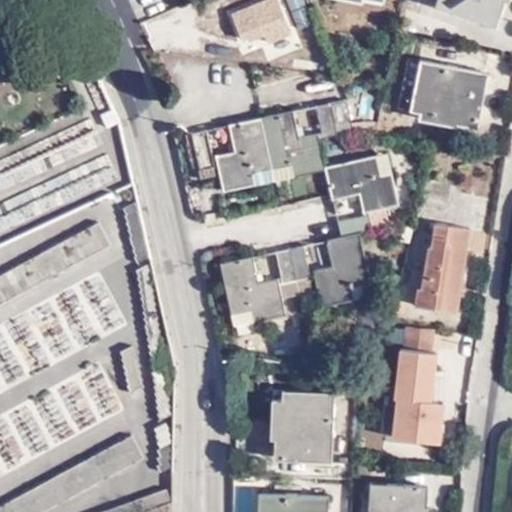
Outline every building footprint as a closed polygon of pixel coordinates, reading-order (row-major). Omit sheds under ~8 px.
[(243,0),(227,6),(238,38),(265,29),(268,38),(294,29),(283,0),(243,0)] [(511,0),(449,0),(448,6),(498,19),(502,0),(505,0),(511,1),(511,0)] [(426,104),(432,71),(420,68),(414,101),(426,104)] [(487,82),(432,71),(426,104),(456,109),(458,100),(482,105),(487,82)] [(456,109),(426,104),(424,114),(486,126),(495,83),(487,82),(482,105),(458,100),(456,109)] [(355,132),(348,100),(318,106),(325,133),(304,138),(297,110),(231,125),(236,142),(218,146),(226,186),(328,164),(322,139),(355,132)] [(0,238),(121,193),(95,123),(0,158),(0,238)] [(215,166),(206,130),(191,133),(200,170),(215,166)] [(366,209),(388,204),(400,201),(392,171),(383,174),(378,153),(328,165),(335,196),(356,191),(361,210),(366,209)] [(392,223),(388,204),(366,209),(368,216),(372,215),(375,227),(392,223)] [(362,230),(375,227),(372,215),(368,216),(342,222),(344,232),(328,237),(333,263),(312,268),(321,304),(355,296),(353,286),(374,282),(362,230)] [(53,264),(111,244),(103,220),(44,240),(53,264)] [(420,303),(453,307),(457,277),(465,277),(467,258),(473,225),(440,220),(437,243),(432,242),(426,284),(422,284),(420,303)] [(309,272),(303,244),(275,250),(282,278),(309,272)] [(255,278),(249,251),(215,257),(227,310),(244,306),(247,317),(281,310),(273,274),(255,278)] [(0,300),(26,287),(12,262),(0,268),(0,300)] [(457,277),(453,307),(461,308),(465,277),(457,277)] [(70,353),(83,381),(0,418),(0,469),(88,429),(133,434),(55,470),(52,492),(25,488),(16,471),(0,478),(0,511),(33,511),(148,460),(136,434),(166,406),(155,383),(138,381),(146,305),(80,297),(83,303),(42,340),(35,332),(3,362),(1,382),(78,347),(70,353)] [(409,324),(405,347),(434,350),(437,328),(409,324)] [(434,350),(405,347),(403,346),(396,395),(400,396),(395,436),(429,439),(431,417),(438,417),(441,398),(434,398),(440,351),(434,350)] [(265,396),(313,399),(313,389),(253,385),(251,454),(312,456),(312,449),(264,447),(265,396)] [(312,449),(313,399),(265,396),(264,447),(312,449)] [(423,511),(435,511),(435,506),(430,505),(431,482),(374,479),(373,507),(423,509),(423,511)] [(319,511),(320,491),(248,487),(246,511),(319,511)]
